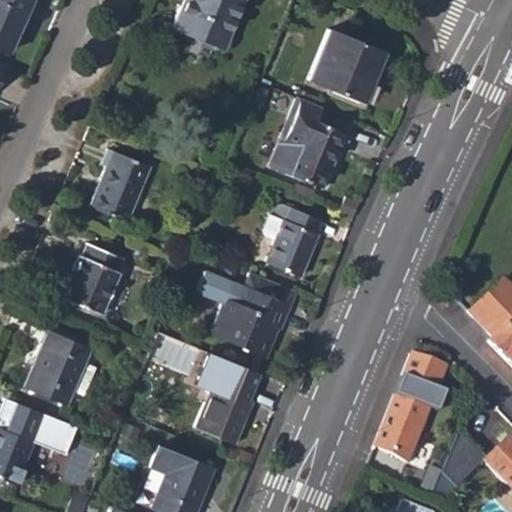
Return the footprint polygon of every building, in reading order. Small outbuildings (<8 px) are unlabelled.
[(18,24),(28,0),(0,0),(0,49),(4,51),(16,22),(18,24)] [(222,48),(240,0),(181,0),(170,27),(222,48)] [(4,51),(6,52),(18,24),(16,22),(4,51)] [(361,101),(382,51),(326,29),(306,78),(361,101)] [(321,187),(337,147),(341,149),(348,133),(314,120),(320,106),(294,95),(288,110),(266,166),(321,187)] [(125,221),(148,164),(106,148),(100,163),(104,165),(88,206),(125,221)] [(272,201),(267,213),(281,219),(264,262),(298,276),(315,233),(313,232),(318,219),(272,201)] [(85,242),(79,255),(77,254),(59,296),(99,313),(117,271),(115,270),(120,257),(85,242)] [(294,289),(247,271),(236,301),(223,296),(209,332),(242,346),(241,348),(263,357),(272,337),(269,335),(273,326),(275,327),(279,328),(294,289)] [(511,291),(497,275),(486,285),(494,293),(505,305),(507,308),(511,312),(511,291)] [(511,312),(507,308),(505,305),(494,293),(486,285),(463,308),(462,309),(486,334),(483,338),(511,367),(511,312)] [(21,385),(64,404),(71,388),(82,393),(93,366),(82,362),(88,346),(45,328),(21,385)] [(157,335),(147,359),(209,383),(191,427),(234,444),(261,375),(157,335)] [(406,461),(427,407),(443,368),(408,355),(393,394),(371,447),(406,461)] [(67,456),(80,428),(2,399),(0,405),(0,477),(14,482),(30,441),(67,456)] [(453,489),(482,460),(454,432),(438,474),(453,489)] [(481,461),(511,493),(511,447),(504,439),(481,461)] [(165,511),(193,511),(212,466),(157,443),(148,465),(164,472),(150,506),(165,511)]
